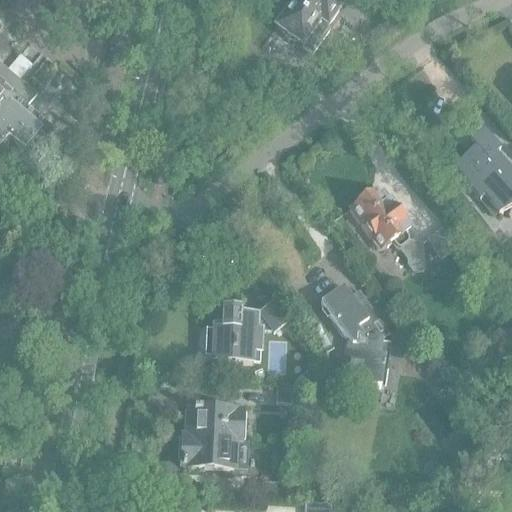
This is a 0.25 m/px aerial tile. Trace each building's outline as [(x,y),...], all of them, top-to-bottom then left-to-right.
[(329,29),(327,28),(340,9),(326,0),(282,0),(286,2),(281,9),(287,14),(276,31),(312,55),(329,29)] [(20,58),(6,73),(0,67),(0,163),(0,164),(8,155),(23,170),(27,165),(35,167),(51,149),(48,141),(51,137),(24,113),(36,99),(18,83),(31,69),(20,58)] [(511,176),(488,151),(477,161),(472,155),(459,167),(497,217),(511,209),(511,176)] [(77,166),(64,155),(54,167),(67,178),(77,166)] [(413,272),(423,271),(421,246),(409,244),(408,240),(405,235),(410,231),(387,201),(382,205),(374,194),(369,198),(363,197),(358,200),(357,206),(351,211),(382,252),(391,245),(396,251),(399,252),(400,251),(409,263),(408,264),(408,267),(413,272)] [(442,263),(461,249),(445,228),(426,242),(442,263)] [(381,343),(393,335),(362,294),(351,302),(342,290),(320,307),(351,349),(349,364),(345,364),(342,385),(380,391),(384,361),(379,360),(381,343)] [(293,331),(266,294),(251,306),(277,342),(293,331)] [(212,363),(218,364),(237,364),(237,366),(256,367),(256,356),(262,356),(263,333),(257,333),(257,320),(236,319),(236,317),(212,317),(212,331),(214,331),(212,363)] [(306,387),(301,416),(319,404),(306,387)] [(301,390),(277,389),(275,406),(300,408),(301,390)] [(274,393),(249,392),(249,404),(274,405),(274,393)] [(239,445),(241,417),(190,414),(189,442),(234,445),(239,445)] [(234,445),(189,442),(184,442),(182,470),(233,472),(234,445)] [(287,505),(288,487),(262,485),(261,503),(287,505)]
